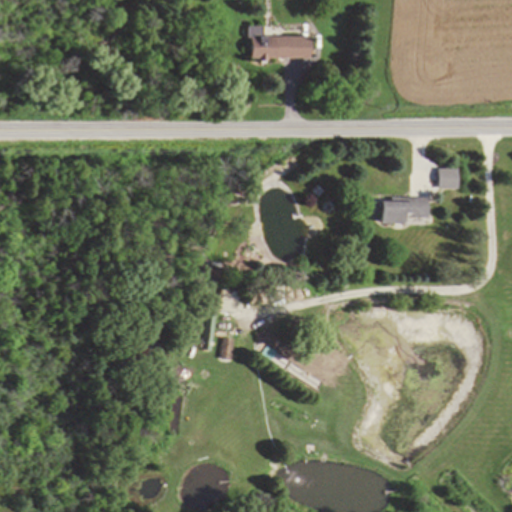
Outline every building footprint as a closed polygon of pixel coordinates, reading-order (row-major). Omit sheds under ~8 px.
[(246,59),(306,58),(306,35),(259,36),(259,26),(245,26),(246,59)] [(453,168),(433,168),(433,188),(453,188),(453,168)] [(373,221),(422,221),(422,197),(373,197),(373,221)] [(232,314),(237,293),(218,288),(213,309),(232,314)] [(231,339),(222,339),(222,358),(231,358),(231,339)]
